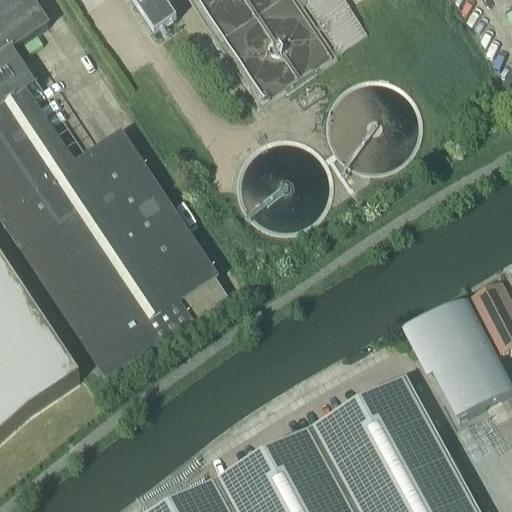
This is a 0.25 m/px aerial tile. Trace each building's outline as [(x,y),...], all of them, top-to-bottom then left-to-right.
[(0,0),(0,229),(105,387),(193,329),(180,308),(218,283),(121,136),(74,168),(41,118),(26,95),(36,88),(12,53),(48,30),(27,0),(0,0)] [(153,37),(175,22),(160,0),(138,0),(132,5),(153,37)] [(190,0),(256,103),(360,36),(337,0),(190,0)] [(437,144),(437,135),(436,125),(434,117),(430,109),(424,102),(417,96),(409,92),(401,89),(393,88),(384,89),(375,91),(366,95),(360,100),(353,108),(348,117),(346,124),(344,134),(345,143),(348,151),(351,159),(357,167),(364,173),(372,177),(381,180),(389,181),(396,181),(406,179),(415,175),(423,169),(430,161),(434,153),(437,144)] [(332,204),(333,195),(332,187),(330,178),(326,169),(320,162),(313,156),(306,152),(299,150),(289,148),(279,149),(270,151),(263,154),(255,160),(249,168),(244,176),(241,185),(240,194),(241,203),(243,211),(248,221),(254,228),(261,234),(268,237),(275,240),(286,241),(295,240),(303,238),(312,234),(319,228),(325,221),(330,211),(332,204)] [(0,326),(28,307),(0,264),(0,326)] [(498,361),(511,353),(511,310),(500,287),(468,304),(498,361)] [(412,338),(459,427),(511,399),(511,397),(465,310),(412,338)] [(476,511),(405,384),(167,511),(476,511)]
